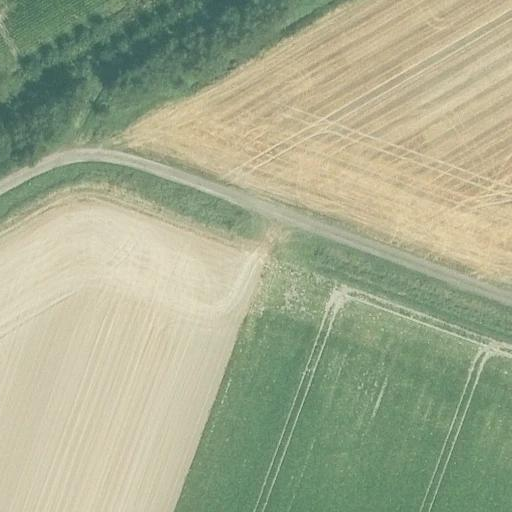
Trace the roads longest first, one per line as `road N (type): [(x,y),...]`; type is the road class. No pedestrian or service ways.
road 1 (track): [(511,301),(151,170),(70,151)]
road 2 (track): [(70,151),(75,123),(110,69),(230,0)]
